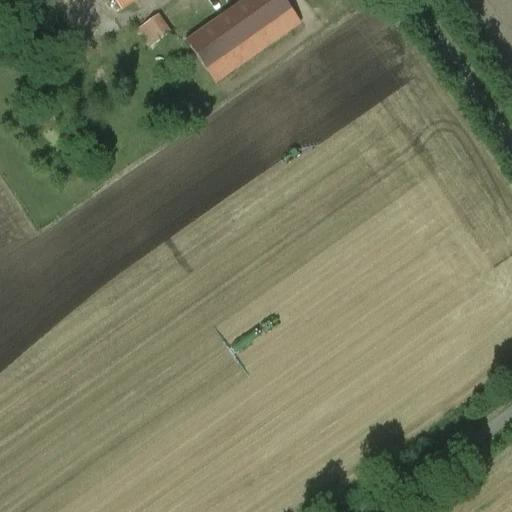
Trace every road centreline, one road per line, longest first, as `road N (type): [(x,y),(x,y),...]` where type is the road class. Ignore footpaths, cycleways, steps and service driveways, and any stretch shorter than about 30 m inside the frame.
road 1 (unclassified): [(413,0),(511,146)]
road 2 (unclassified): [(375,511),(511,411)]
